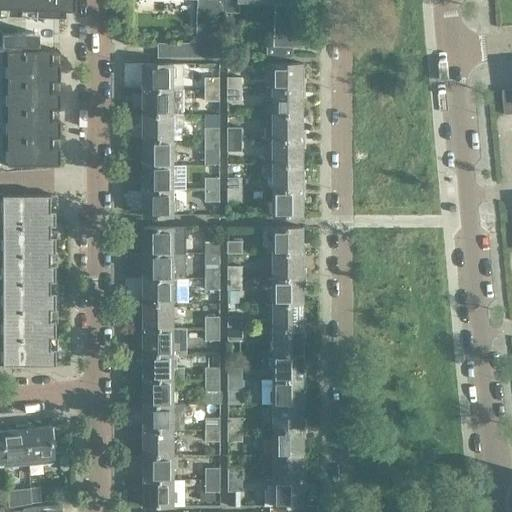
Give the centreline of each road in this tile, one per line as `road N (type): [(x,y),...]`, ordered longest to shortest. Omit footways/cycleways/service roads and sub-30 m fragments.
road 1 (residential): [(343,511),(343,0)]
road 2 (residential): [(96,393),(96,0)]
road 3 (unclassified): [(467,194),(455,50)]
road 4 (unclassified): [(479,331),(467,194)]
road 5 (unclassified): [(490,466),(479,331)]
